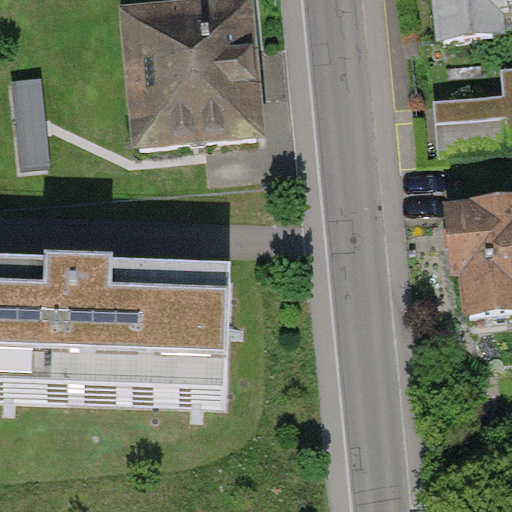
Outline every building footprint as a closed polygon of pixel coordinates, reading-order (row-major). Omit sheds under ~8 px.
[(511,0),(440,0),(445,48),(498,43),(496,23),(511,21),(511,0)] [(214,22),(130,29),(141,154),(257,144),(252,81),(246,11),(229,12),(213,13),(214,22)] [(506,123),(447,128),(450,163),(511,157),(511,77),(502,78),(506,123)] [(16,97),(22,166),(48,164),(42,95),(16,97)] [(511,218),(455,224),(460,281),(467,281),(471,322),(511,318),(511,218)] [(0,403),(229,411),(231,379),(233,308),(234,285),(117,282),(75,281),(47,279),(0,277),(0,403)]
